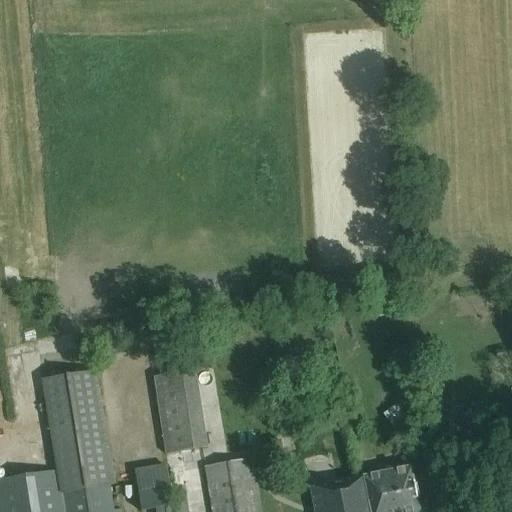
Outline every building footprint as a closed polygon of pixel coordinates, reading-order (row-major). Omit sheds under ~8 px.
[(280,359),(281,374),(299,373),(298,358),(280,359)] [(208,449),(197,371),(156,377),(167,455),(208,449)] [(114,486),(97,373),(45,381),(59,472),(0,480),(0,511),(114,511),(110,486),(114,486)] [(260,511),(253,460),(205,467),(212,511),(260,511)] [(419,511),(410,468),(310,488),(315,511),(419,511)] [(149,510),(171,508),(168,469),(145,471),(149,510)]
